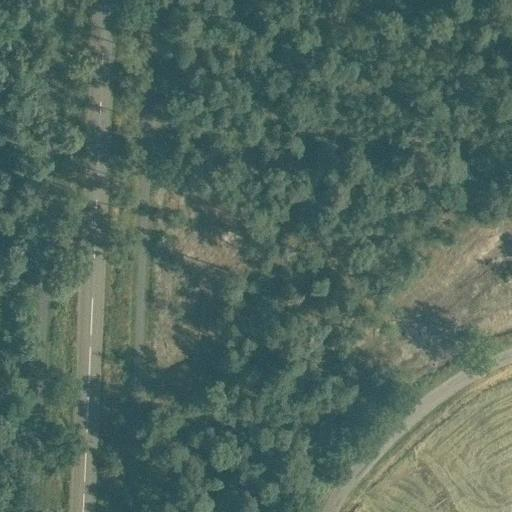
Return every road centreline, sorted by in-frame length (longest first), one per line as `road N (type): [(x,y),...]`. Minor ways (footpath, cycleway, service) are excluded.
road 1 (secondary): [(87,511),(102,0)]
road 2 (unclassified): [(326,511),(365,459),(462,369),(511,342)]
